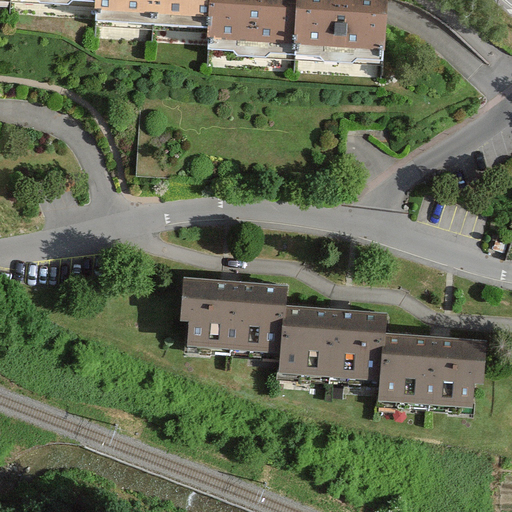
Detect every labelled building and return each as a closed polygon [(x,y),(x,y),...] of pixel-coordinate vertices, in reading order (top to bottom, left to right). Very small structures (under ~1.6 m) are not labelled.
[(209,0),(96,0),(97,0),(95,20),(207,28),(209,0)] [(385,15),(385,0),(209,0),(207,28),(206,46),(381,60),(385,15)] [(168,346),(273,356),(280,290),(281,277),(176,266),(168,346)] [(271,370),(374,383),(381,323),(384,303),(280,290),(273,356),(271,370)] [(478,335),(381,323),(374,383),(371,405),(468,417),(478,335)]
